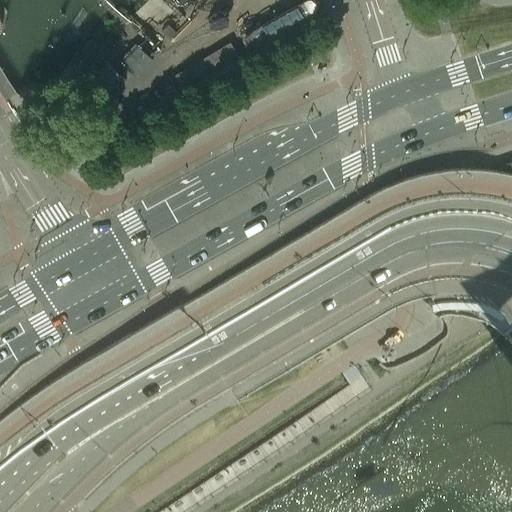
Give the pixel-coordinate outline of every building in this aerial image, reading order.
[(262,28),(252,9),(231,21),(241,40),(262,28)] [(135,71),(150,55),(136,41),(120,57),(135,71)] [(114,83),(117,85),(124,78),(106,61),(83,86),(98,100),(114,83)] [(185,69),(160,84),(165,93),(190,78),(185,69)] [(498,308),(511,297),(511,180),(509,180),(499,178),(489,177),(478,176),(468,175),(462,175),(452,176),(449,178),(441,190),(439,192),(438,194),(434,205),(432,205),(429,204),(427,205),(424,206),(423,207),(422,208),(421,209),(420,210),(419,211),(419,212),(418,214),(418,215),(418,217),(418,218),(418,219),(419,221),(420,222),(420,223),(421,224),(422,225),(423,226),(426,227),(427,228),(427,232),(426,236),(425,257),(427,276),(427,278),(428,283),(430,293),(431,300),(436,299),(455,298),(468,298),(476,299),(487,302),(498,308)]
